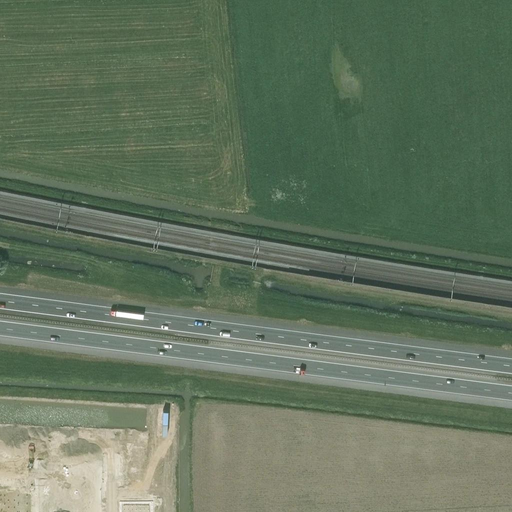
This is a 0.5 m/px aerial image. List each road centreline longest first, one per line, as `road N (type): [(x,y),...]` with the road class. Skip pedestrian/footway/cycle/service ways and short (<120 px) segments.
road 1 (motorway): [(0,329),(511,394)]
road 2 (motorway): [(511,366),(0,301)]
